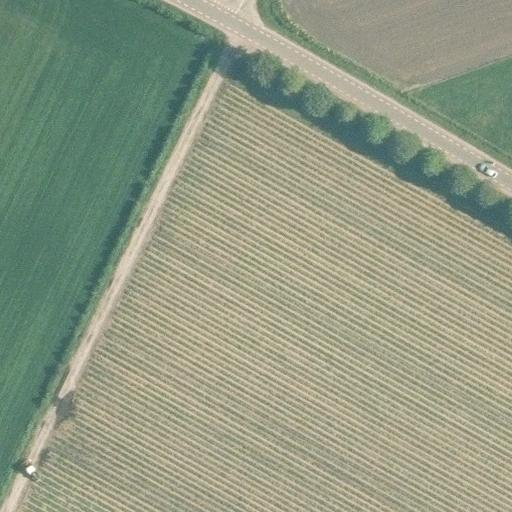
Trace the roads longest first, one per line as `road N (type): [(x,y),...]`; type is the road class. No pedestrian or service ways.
road 1 (track): [(4,511),(241,23)]
road 2 (tertiary): [(511,188),(197,0)]
